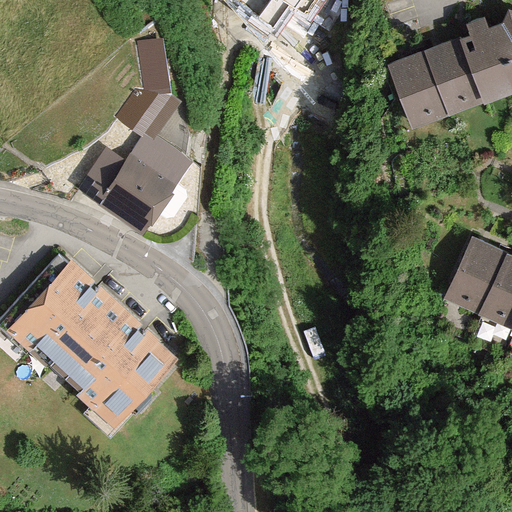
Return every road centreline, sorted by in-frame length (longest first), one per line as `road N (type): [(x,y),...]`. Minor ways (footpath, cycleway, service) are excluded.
road 1 (track): [(362,511),(304,368),(265,237),(266,118),(259,107),(269,40),(238,20),(223,34),(205,192),(202,311)]
road 2 (motorway): [(10,511),(152,404),(511,92)]
road 3 (motorway): [(390,0),(0,341)]
road 4 (residential): [(234,511),(226,379),(202,311),(161,270),(112,243),(62,219),(0,205)]
